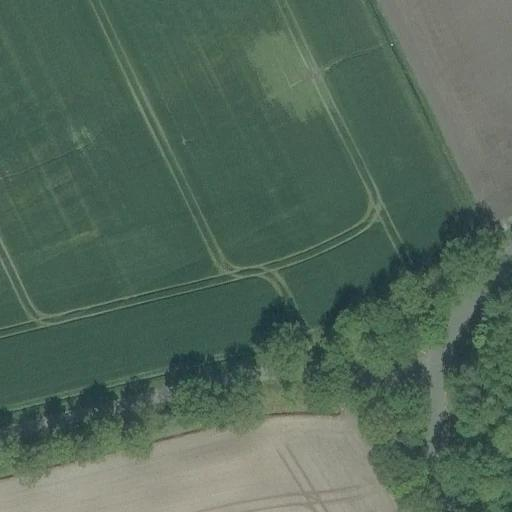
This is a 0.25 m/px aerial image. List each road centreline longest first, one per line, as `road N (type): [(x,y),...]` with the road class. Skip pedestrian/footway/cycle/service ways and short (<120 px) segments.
road 1 (unclassified): [(0,435),(241,376),(332,372),(439,382)]
road 2 (tertiary): [(439,382),(453,327),(511,260)]
road 3 (tertiary): [(458,511),(443,463),(439,382)]
